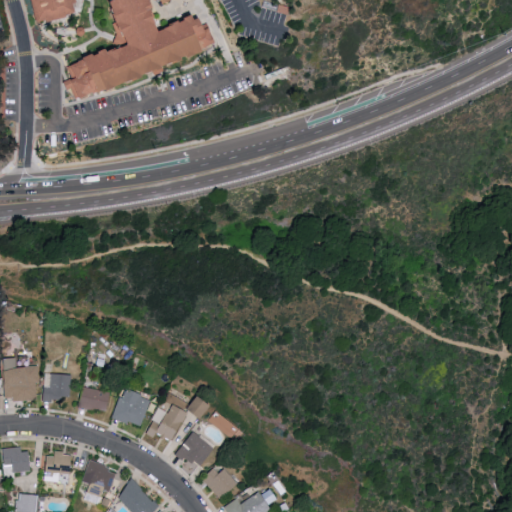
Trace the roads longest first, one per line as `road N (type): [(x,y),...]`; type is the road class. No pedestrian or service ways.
road 1 (primary): [(0,218),(170,193),(286,162),(374,132),(511,67)]
road 2 (primary): [(311,133),(170,172),(61,185)]
road 3 (residential): [(197,511),(164,477),(96,439),(0,431)]
road 4 (primary): [(452,76),(311,133)]
